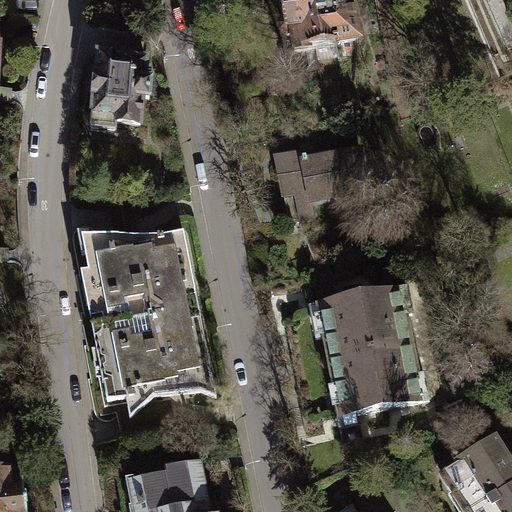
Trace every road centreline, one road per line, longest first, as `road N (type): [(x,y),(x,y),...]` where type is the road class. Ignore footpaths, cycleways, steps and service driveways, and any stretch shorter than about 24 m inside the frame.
road 1 (residential): [(175,0),(281,511)]
road 2 (residential): [(79,511),(45,217),(47,125),(71,0)]
